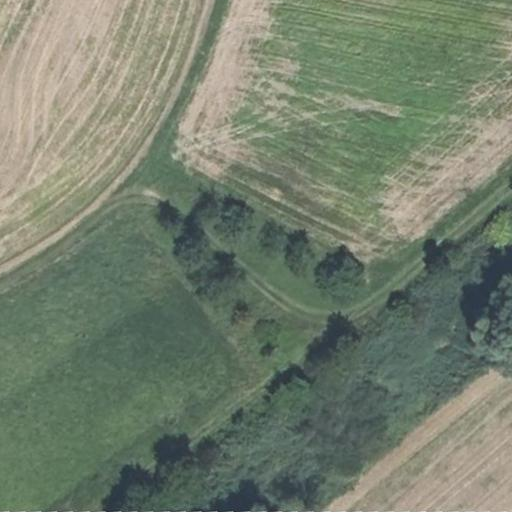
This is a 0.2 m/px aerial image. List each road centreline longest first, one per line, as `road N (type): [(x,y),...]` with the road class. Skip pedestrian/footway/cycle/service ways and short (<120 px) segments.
road 1 (track): [(0,275),(50,252),(110,206),(146,193),(183,214),(276,314),(319,324),(369,307),(511,183)]
road 2 (track): [(146,193),(148,163),(196,75),(217,0)]
